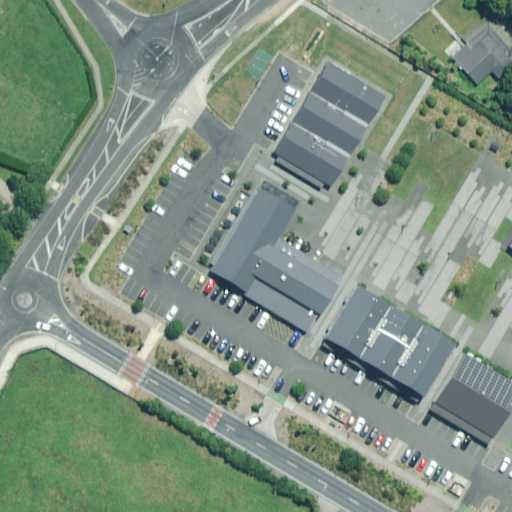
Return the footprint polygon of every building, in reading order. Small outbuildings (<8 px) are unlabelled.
[(487,26),(452,57),(478,85),(489,75),(495,82),(511,67),(511,61),(504,52),(508,49),(487,26)] [(388,93),(329,58),(273,150),(333,186),(388,93)] [(494,139),(491,145),(497,149),(500,143),(494,139)] [(322,315),(345,275),(279,236),(297,206),(258,183),(206,270),(246,294),(256,276),(322,315)] [(386,303),(353,284),(320,339),(353,359),(386,303)] [(419,323),(386,303),(353,359),(387,379),(419,323)] [(454,343),(419,323),(387,379),(395,384),(400,387),(421,399),(454,343)] [(511,401),(511,377),(463,350),(431,405),(489,440),(511,401)]
